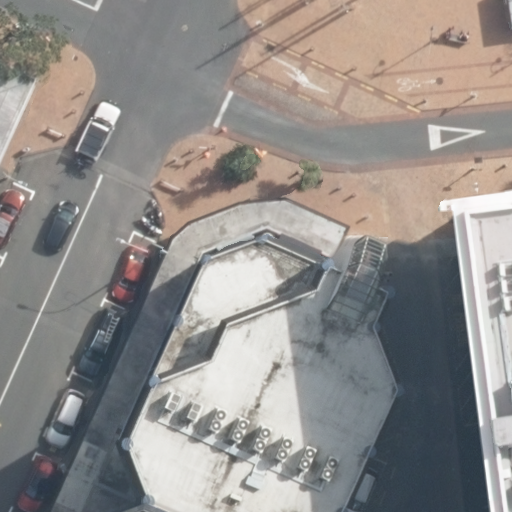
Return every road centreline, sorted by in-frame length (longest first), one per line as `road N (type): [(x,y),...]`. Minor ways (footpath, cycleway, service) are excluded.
road 1 (secondary): [(0,420),(169,50)]
road 2 (unclassified): [(511,128),(401,136),(332,126),(169,50)]
